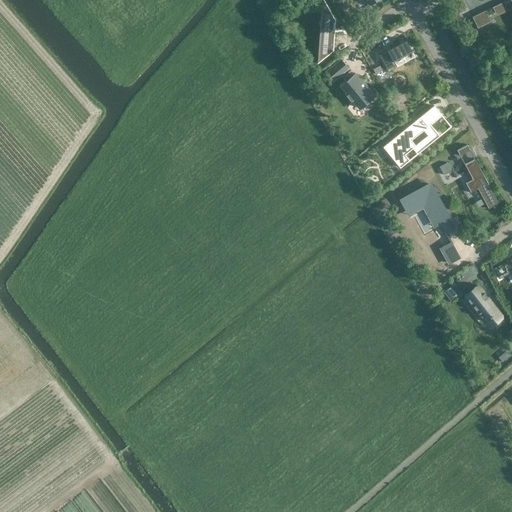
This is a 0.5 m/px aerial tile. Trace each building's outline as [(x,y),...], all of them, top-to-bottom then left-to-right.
[(323,0),(321,0),(317,63),(333,50),(335,21),(323,0)] [(486,10),(471,16),(477,28),(491,21),(486,10)] [(406,40),(378,55),(387,70),(394,66),(396,65),(394,61),(412,51),(406,40)] [(375,73),(382,70),(379,65),(373,69),(375,73)] [(355,74),(341,86),(348,94),(346,95),(351,101),(352,99),(359,108),(374,95),(360,78),(359,79),(355,74)] [(433,132),(428,126),(430,124),(442,115),(434,105),(383,147),(384,148),(387,147),(401,164),(399,166),(400,167),(409,160),(405,154),(412,148),(417,154),(439,135),(435,130),(433,132)] [(467,145),(457,150),(459,155),(470,150),(467,145)] [(474,159),(464,164),(472,179),(465,183),(470,192),(477,189),(488,208),(498,203),(482,173),(474,159)] [(447,162),(439,167),(443,175),(451,170),(447,162)] [(446,234),(443,229),(450,225),(447,219),(449,218),(430,184),(406,198),(407,199),(412,207),(412,206),(426,198),(440,223),(439,224),(442,229),(445,234),(446,234)] [(450,243),(440,248),(448,263),(458,258),(458,259),(459,258),(451,243),(450,243)] [(511,258),(494,268),(499,277),(511,269),(511,258)] [(454,283),(443,292),(450,301),(461,292),(454,283)] [(465,298),(464,299),(470,307),(472,306),(476,311),(474,313),(480,321),(482,319),(483,321),(489,316),(490,317),(492,316),(491,315),(497,310),(478,285),(464,296),(465,298)]
